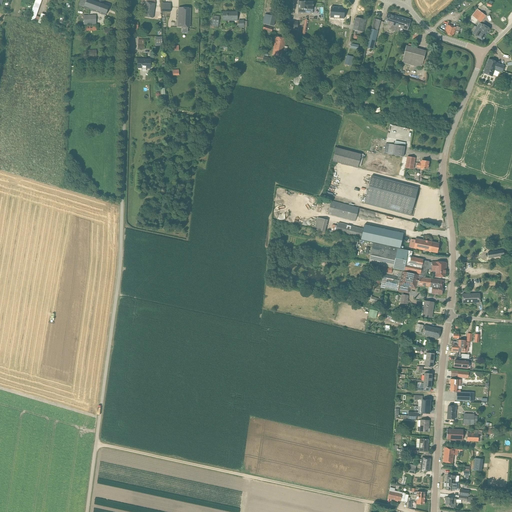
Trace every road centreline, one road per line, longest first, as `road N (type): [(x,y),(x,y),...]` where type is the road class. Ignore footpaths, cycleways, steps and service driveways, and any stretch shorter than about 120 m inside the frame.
road 1 (unclassified): [(86,511),(116,281),(127,0)]
road 2 (track): [(95,443),(403,511)]
road 3 (tertiary): [(446,314),(451,254),(441,163),(483,52)]
road 4 (tertiary): [(433,511),(446,314)]
